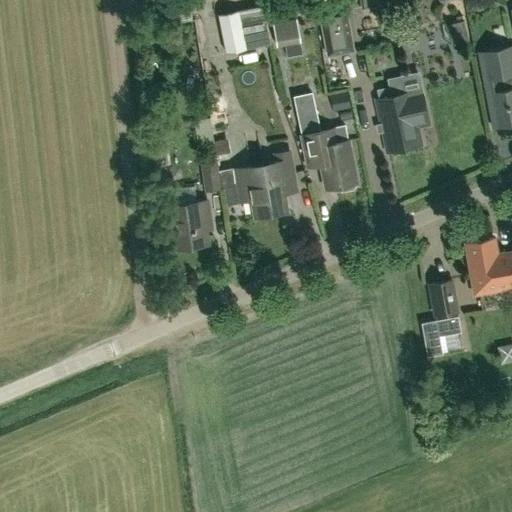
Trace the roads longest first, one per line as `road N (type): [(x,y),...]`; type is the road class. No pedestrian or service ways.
road 1 (unclassified): [(0,395),(511,181)]
road 2 (unknown): [(117,11),(154,330)]
